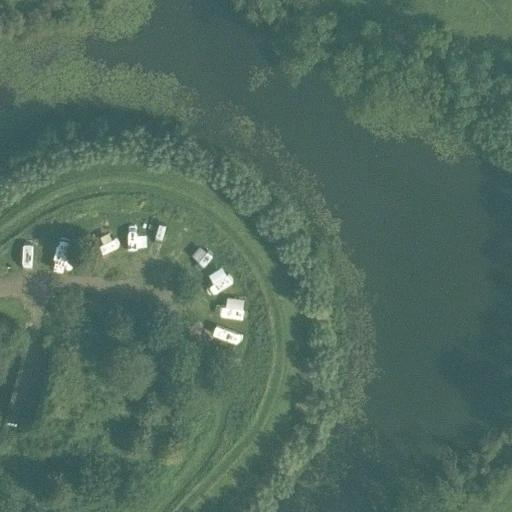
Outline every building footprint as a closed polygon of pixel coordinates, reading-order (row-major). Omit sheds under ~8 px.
[(94,268),(70,264),(69,272),(93,276),(94,268)] [(11,421),(39,427),(38,430),(71,438),(97,330),(65,322),(64,326),(36,319),(11,421)] [(188,327),(203,348),(214,341),(199,319),(188,327)] [(166,413),(164,415),(175,422),(187,430),(196,417),(184,409),(173,401),(172,404),(180,410),(174,418),(166,413)] [(76,511),(71,496),(47,506),(49,511),(76,511)]
